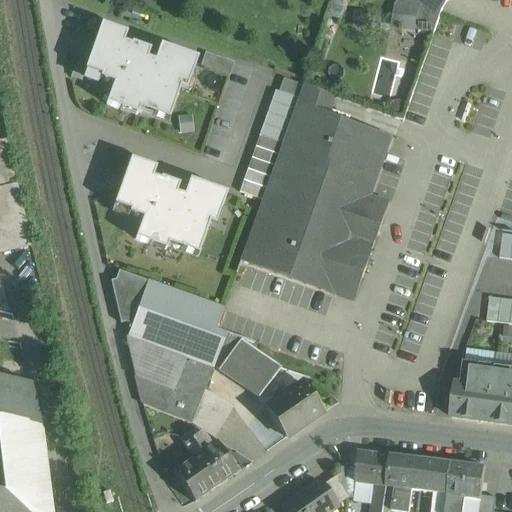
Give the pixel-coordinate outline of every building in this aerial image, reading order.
[(418,0),(399,0),(397,27),(433,33),(441,10),(418,1),(418,0)] [(159,47),(154,63),(146,60),(149,52),(131,45),(130,47),(123,44),(126,35),(100,26),(84,72),(100,78),(99,80),(113,85),(105,105),(121,111),(123,105),(137,110),(134,116),(136,117),(140,105),(153,110),(151,116),(168,122),(185,75),(191,77),(197,60),(159,47)] [(228,76),(234,62),(212,54),(207,69),(228,76)] [(392,140),(321,114),(328,95),(303,86),(239,263),(354,303),(368,266),(370,259),(374,249),(376,243),(378,238),(382,227),(382,226),(389,205),(371,199),(392,140)] [(6,140),(0,141),(0,188),(17,185),(6,140)] [(159,182),(152,179),(155,170),(130,161),(113,207),(129,213),(128,215),(142,220),(135,240),(150,246),(153,240),(166,245),(164,251),(165,252),(169,240),(182,245),(180,251),(197,257),(214,210),(220,212),(226,195),(189,182),(183,198),(175,195),(178,187),(160,180),(159,182)] [(0,188),(0,254),(32,247),(17,185),(0,188)] [(511,259),(511,236),(503,235),(500,259),(511,261),(511,259)] [(127,339),(185,360),(212,370),(226,335),(214,332),(223,310),(124,274),(116,297),(139,306),(127,339)] [(502,300),(490,298),(487,322),(499,324),(502,300)] [(511,314),(511,301),(502,300),(499,324),(511,325),(511,314)] [(281,369),(240,341),(218,371),(258,398),(281,369)] [(191,425),(204,392),(212,370),(185,360),(173,393),(139,381),(136,384),(142,407),(191,425)] [(511,369),(464,364),(461,384),(456,384),(452,418),(511,426),(511,369)] [(31,385),(0,377),(0,417),(11,420),(41,428),(37,410),(31,385)] [(302,384),(266,409),(286,438),(300,429),(300,430),(322,415),(322,414),(319,416),(311,404),(314,402),(302,384)] [(232,409),(204,392),(191,425),(213,439),(232,409)] [(51,511),(41,428),(11,420),(21,509),(2,506),(0,505),(0,511),(51,511)] [(236,474),(216,444),(211,447),(201,433),(192,440),(222,484),(236,474)] [(222,484),(192,440),(183,446),(190,457),(191,456),(193,460),(173,474),(193,503),(222,484)] [(391,457),(357,453),(355,471),(353,484),(386,488),(391,457)] [(423,461),(391,457),(386,488),(396,489),(411,491),(418,492),(423,461)] [(452,465),(423,461),(418,492),(438,494),(448,495),(452,465)] [(484,469),(452,465),(448,495),(448,497),(461,499),(480,501),(484,469)] [(355,471),(340,469),(339,475),(337,484),(348,499),(348,500),(352,500),(353,484),(355,471)] [(339,475),(321,488),(335,508),(348,499),(337,484),(339,475)] [(318,483),(283,507),(286,511),(330,511),(335,509),(335,508),(321,488),(318,483)] [(408,511),(411,491),(396,489),(393,511),(408,511)] [(438,494),(436,505),(433,504),(431,511),(445,511),(448,497),(448,495),(438,494)] [(459,511),(461,499),(448,497),(445,511),(459,511)]
